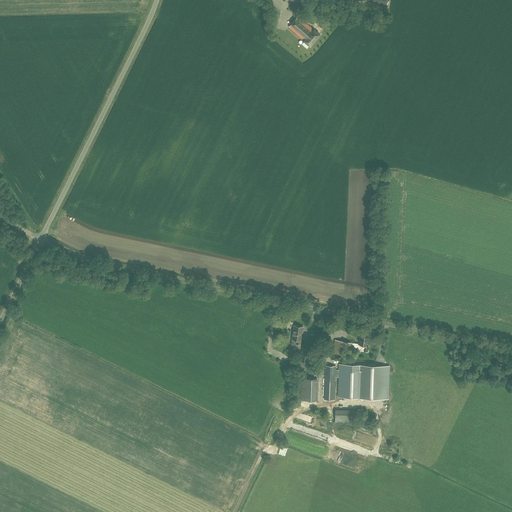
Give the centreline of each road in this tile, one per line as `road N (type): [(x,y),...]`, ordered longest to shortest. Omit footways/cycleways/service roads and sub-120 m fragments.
road 1 (unclassified): [(511,352),(117,268),(40,240)]
road 2 (unclassified): [(40,240),(156,0)]
road 3 (unknown): [(341,314),(317,400),(290,419),(275,450)]
